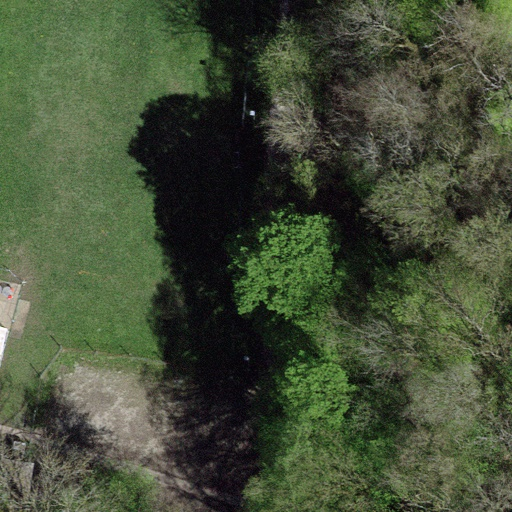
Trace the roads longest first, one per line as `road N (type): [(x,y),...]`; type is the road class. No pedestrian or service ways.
road 1 (track): [(277,511),(287,0)]
road 2 (track): [(286,149),(442,511)]
